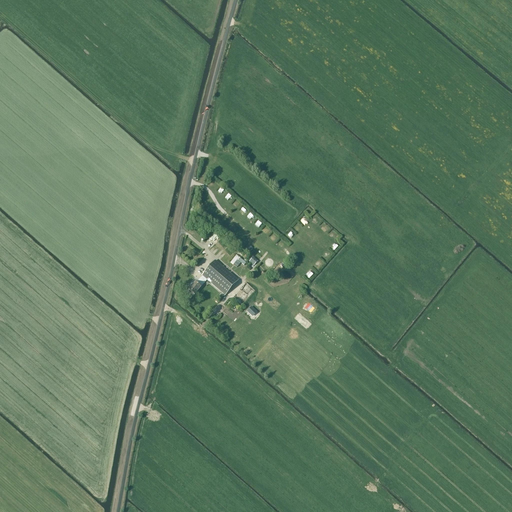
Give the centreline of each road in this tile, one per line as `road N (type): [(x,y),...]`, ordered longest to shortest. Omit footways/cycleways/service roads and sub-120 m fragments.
road 1 (unclassified): [(117,511),(233,0)]
road 2 (track): [(189,182),(209,191),(267,251),(294,251)]
